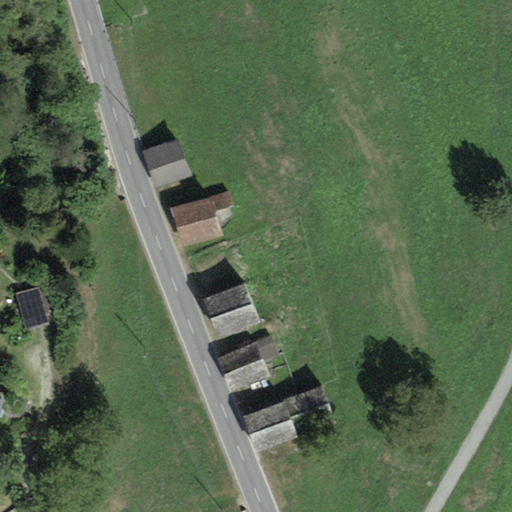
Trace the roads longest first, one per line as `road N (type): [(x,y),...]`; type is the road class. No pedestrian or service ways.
road 1 (tertiary): [(79,0),(133,174),(261,511)]
road 2 (track): [(41,511),(38,470),(53,347)]
road 3 (track): [(511,369),(431,511)]
